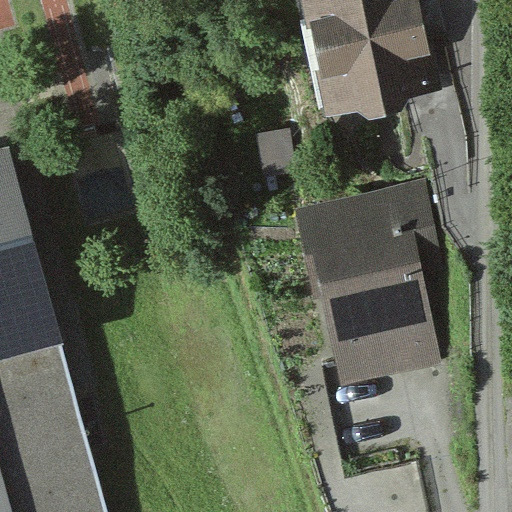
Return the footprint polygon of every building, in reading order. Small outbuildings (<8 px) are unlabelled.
[(423,0),(305,0),(323,97),(363,90),(369,93),(402,89),(410,82),(438,77),(423,0)] [(291,121),(259,124),(264,170),(296,167),(291,121)] [(0,129),(0,343),(64,327),(9,126),(0,129)] [(427,175),(313,197),(347,372),(438,354),(420,265),(443,261),(427,175)] [(0,511),(113,511),(64,327),(0,343),(0,511)]
